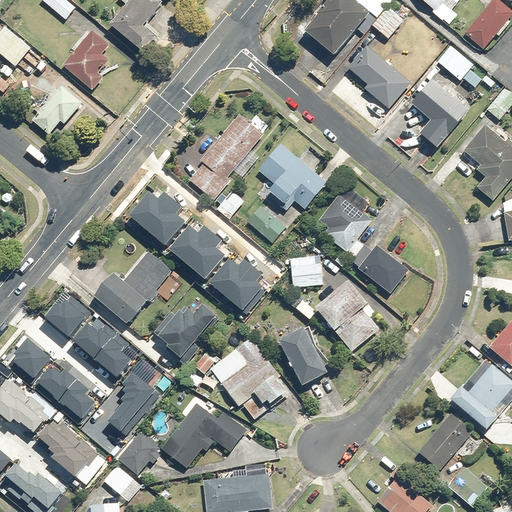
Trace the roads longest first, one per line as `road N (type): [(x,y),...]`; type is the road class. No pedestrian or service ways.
road 1 (residential): [(323,451),(450,317),(461,269),(444,218),(231,36)]
road 2 (secondary): [(86,203),(231,36)]
road 3 (secondary): [(0,307),(86,203)]
